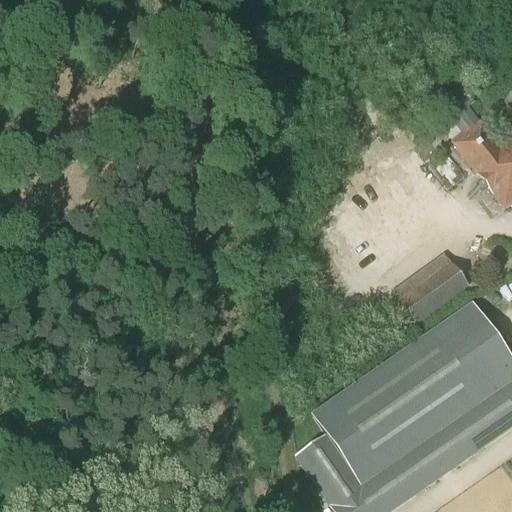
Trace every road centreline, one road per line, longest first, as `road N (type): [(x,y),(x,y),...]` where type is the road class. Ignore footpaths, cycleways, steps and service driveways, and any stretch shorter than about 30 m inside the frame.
road 1 (unknown): [(511,235),(455,247),(398,284)]
road 2 (unknown): [(415,511),(511,440)]
